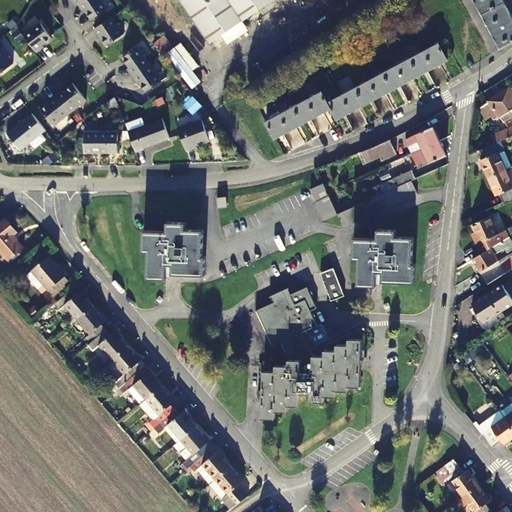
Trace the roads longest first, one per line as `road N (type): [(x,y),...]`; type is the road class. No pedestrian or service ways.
road 1 (residential): [(466,88),(354,144),(266,173),(46,186)]
road 2 (residential): [(282,492),(47,223)]
road 3 (residential): [(466,88),(423,406)]
road 4 (residential): [(423,406),(282,492)]
road 5 (residential): [(102,73),(80,53),(63,57),(0,107)]
